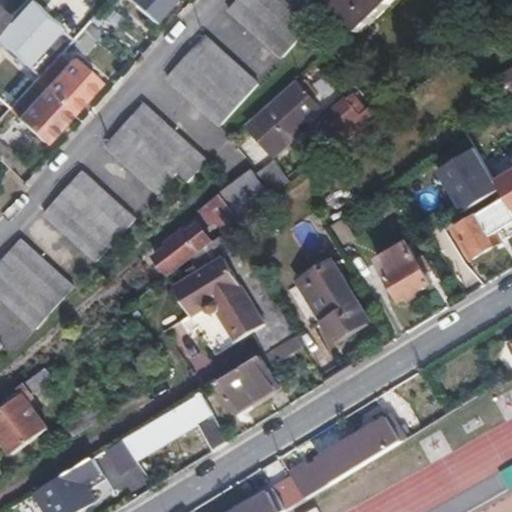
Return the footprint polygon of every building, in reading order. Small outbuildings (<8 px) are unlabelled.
[(125,0),(150,22),(168,0),(125,0)] [(319,19),(298,0),(237,0),(229,10),(284,60),(319,19)] [(332,0),(331,1),(364,34),(399,0),(332,0)] [(0,28),(8,20),(0,12),(0,28)] [(259,86),(205,38),(168,78),(222,127),(259,86)] [(60,54),(34,82),(43,90),(69,112),(95,82),(72,60),(69,63),(60,54)] [(511,90),(511,73),(508,67),(496,76),(508,93),(511,90)] [(301,84),(251,128),(270,151),(320,106),(314,99),(320,92),(312,83),(306,89),(301,84)] [(69,112),(43,90),(19,119),(43,142),(69,112)] [(347,100),(325,119),(338,135),(360,115),(347,100)] [(207,163),(143,104),(107,147),(161,194),(179,174),(189,183),(207,163)] [(496,182),(464,135),(455,143),(498,206),(508,200),(496,182)] [(220,197),(238,223),(272,197),(269,193),(252,171),(220,197)] [(511,171),(496,182),(508,200),(511,205),(511,171)] [(136,221),(83,173),(45,214),(99,262),(136,221)] [(227,234),(229,232),(238,223),(220,197),(199,213),(210,227),(217,221),(227,234)] [(511,205),(508,200),(498,206),(458,231),(475,259),(506,240),(501,232),(506,229),(510,237),(511,236),(511,205)] [(168,274),(210,241),(201,227),(189,235),(186,231),(169,244),(172,248),(157,259),(168,274)] [(295,338),(298,336),(229,232),(227,234),(196,255),(205,269),(174,288),(216,355),(252,334),(266,356),(295,338)] [(74,288),(22,241),(0,264),(0,297),(38,330),(74,288)] [(326,244),(308,256),(314,267),(332,255),(326,244)] [(410,244),(382,262),(407,301),(436,283),(426,270),(433,267),(428,257),(421,261),(410,244)] [(340,265),(296,294),(317,330),(328,323),(340,342),(374,319),(340,265)] [(295,338),(266,356),(272,365),(300,347),(295,338)] [(264,357),(220,384),(241,416),(284,389),(264,357)] [(45,371),(18,391),(23,399),(0,416),(0,435),(15,456),(47,432),(32,409),(58,389),(45,371)] [(430,401),(438,396),(430,383),(421,388),(430,401)] [(203,395),(166,417),(39,494),(49,511),(86,511),(99,505),(90,489),(196,423),(214,452),(230,441),(203,395)] [(427,426),(449,413),(438,396),(430,401),(417,409),(427,426)] [(76,438),(101,422),(91,408),(67,424),(76,438)] [(306,501),(402,442),(386,418),(307,466),(306,464),(290,474),(306,501)] [(288,511),(294,509),(306,501),(290,474),(287,476),(289,479),(272,489),(274,492),(240,511),(288,511)]
